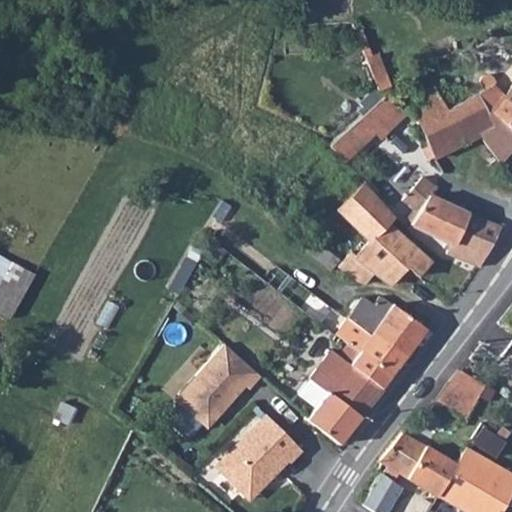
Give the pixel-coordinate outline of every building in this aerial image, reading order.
[(511,86),(511,87),(508,83),(501,92),(480,75),(477,74),(474,75),(473,78),(474,81),(478,88),(472,92),(497,125),(509,138),(511,133),(511,86)] [(411,90),(415,105),(400,115),(412,123),(427,157),(474,135),(497,125),(472,92),(444,111),(429,85),(411,90)] [(367,101),(359,108),(327,137),(321,145),(338,163),(390,111),(367,101)] [(509,138),(497,125),(474,135),(489,163),(509,138)] [(423,200),(425,190),(403,182),(393,199),(398,204),(408,211),(403,223),(441,238),(437,246),(442,250),(440,253),(462,265),(471,241),(453,234),(460,215),(423,200)] [(356,183),(329,210),(356,238),(341,254),(366,274),(379,285),(396,263),(409,274),(423,259),(381,221),(387,214),(386,213),(356,183)] [(485,252),(488,240),(494,227),(460,215),(453,234),(471,241),(462,265),(473,270),(485,252)] [(0,312),(12,317),(33,268),(0,254),(0,312)] [(337,314),(397,361),(418,331),(369,297),(364,304),(352,297),(337,314)] [(335,340),(340,343),(351,352),(384,378),(397,361),(337,314),(325,331),(329,334),(326,338),(332,343),(335,340)] [(214,342),(169,393),(170,402),(194,424),(212,403),(215,406),(235,384),(239,387),(250,374),(214,342)] [(340,364),(351,352),(340,343),(329,355),(320,350),(298,376),(316,391),(298,416),(295,419),(330,446),(374,391),(340,364)] [(340,364),(374,391),(384,378),(351,352),(340,364)] [(442,374),(424,399),(439,409),(455,384),(442,374)] [(262,417),(220,466),(221,475),(247,497),(263,479),(266,482),(284,461),(286,463),(295,452),(262,417)] [(446,462),(395,431),(373,460),(379,463),(373,474),(389,484),(395,473),(428,492),(446,462)] [(490,511),(511,475),(457,445),(446,462),(428,492),(451,505),(463,511),(490,511)] [(358,500),(375,509),(391,486),(389,484),(373,474),(358,500)] [(263,479),(247,497),(251,500),(266,482),(263,479)]
